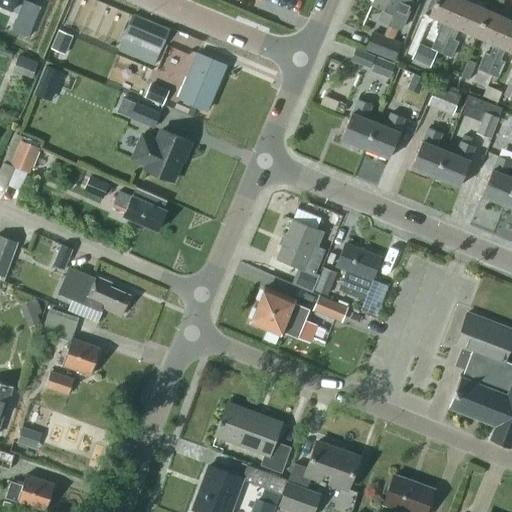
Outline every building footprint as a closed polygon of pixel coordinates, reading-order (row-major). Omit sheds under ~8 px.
[(0,0),(0,5),(12,10),(15,0),(0,0)] [(24,0),(18,14),(34,20),(40,6),(25,0),(24,0)] [(83,24),(90,4),(89,4),(90,0),(71,0),(66,18),(83,24)] [(389,23),(383,36),(393,40),(399,27),(401,28),(413,0),(416,2),(417,0),(373,0),(372,3),(383,7),(379,18),(389,23)] [(463,0),(435,0),(429,15),(441,20),(436,31),(438,32),(431,48),(440,52),(452,25),(463,0)] [(487,9),(466,0),(463,0),(452,25),(440,52),(450,57),(457,41),(454,39),(458,28),(475,36),(487,9)] [(499,46),(510,19),(487,9),(475,36),(493,44),(488,56),(484,54),(478,69),(487,73),(499,46)] [(117,49),(154,65),(170,29),(133,13),(117,49)] [(511,19),(510,19),(499,46),(487,73),(497,77),(503,62),(500,61),(505,49),(511,52),(511,19)] [(51,47),(63,53),(71,34),(58,29),(51,47)] [(400,42),(393,40),(383,36),(374,33),(368,49),(394,58),(400,42)] [(431,67),(436,54),(417,46),(412,58),(431,67)] [(375,57),(355,48),(350,59),(370,68),(375,57)] [(179,98),(206,109),(226,64),(198,52),(179,98)] [(12,69),(32,77),(38,61),(19,53),(12,69)] [(376,56),(371,70),(390,77),(395,63),(376,56)] [(132,85),(138,63),(116,57),(111,79),(132,85)] [(414,73),(407,88),(420,93),(426,78),(414,73)] [(511,74),(503,94),(511,98),(511,74)] [(43,79),(37,94),(48,99),(54,84),(43,79)] [(150,84),(144,97),(163,104),(168,92),(150,84)] [(431,104),(455,114),(462,95),(438,86),(431,104)] [(353,113),(352,112),(341,138),(365,148),(376,122),(366,118),(371,105),(359,99),(353,113)] [(130,117),(154,127),(160,113),(136,103),(130,117)] [(499,116),(485,111),(477,133),(491,138),(499,116)] [(385,126),(376,122),(365,148),(389,158),(400,131),(398,131),(404,118),(391,112),(385,126)] [(412,166),(437,176),(448,150),(436,146),(442,132),(428,127),(423,141),(422,140),(412,166)] [(172,180),(184,153),(186,154),(192,142),(162,129),(157,141),(143,135),(133,157),(147,163),(145,168),(172,180)] [(27,171),(37,148),(20,141),(10,165),(27,171)] [(469,159),(474,146),(461,141),(455,154),(448,150),(437,176),(459,186),(470,160),(469,159)] [(482,195),(507,205),(511,192),(511,176),(506,174),(511,161),(499,156),(494,169),(492,169),(482,195)] [(84,189),(102,197),(108,184),(90,176),(84,189)] [(119,190),(114,202),(126,208),(123,214),(156,230),(165,210),(163,209),(167,199),(136,186),(131,196),(119,190)] [(319,229),(292,218),(277,256),(314,271),(323,251),(316,248),(323,231),(319,229)] [(0,234),(0,274),(4,276),(17,241),(0,234)] [(347,269),(339,288),(363,298),(380,257),(345,242),(336,265),(347,269)] [(61,243),(52,264),(63,269),(72,248),(61,243)] [(69,267),(58,292),(84,303),(86,299),(85,300),(120,315),(129,295),(108,286),(110,282),(95,276),(95,278),(69,267)] [(337,272),(324,267),(315,289),(328,294),(337,272)] [(300,269),(296,279),(295,283),(312,290),(317,276),(300,269)] [(281,333),(282,331),(298,337),(299,337),(310,342),(316,324),(305,320),(309,309),(294,302),(296,299),(265,286),(251,320),(281,333)] [(347,307),(319,295),(313,309),(341,321),(347,307)] [(20,304),(28,327),(41,322),(38,313),(42,311),(37,299),(33,301),(32,299),(20,304)] [(458,355),(468,359),(462,376),(460,375),(448,406),(495,424),(489,439),(510,447),(511,442),(511,362),(505,359),(511,340),(511,327),(468,311),(456,341),(462,344),(458,355)] [(65,355),(60,353),(57,362),(90,374),(99,348),(71,338),(65,355)] [(68,394),(73,379),(50,372),(45,386),(68,394)] [(0,424),(12,387),(0,382),(0,424)] [(290,446),(289,446),(288,449),(272,443),(279,422),(263,416),(261,420),(227,407),(228,406),(227,406),(216,434),(263,452),(259,464),(280,471),(290,446)] [(22,426),(16,443),(26,447),(32,430),(22,426)] [(346,489),(357,458),(316,442),(306,468),(296,464),(281,504),(302,511),(312,511),(320,493),(306,488),(311,476),(319,479),(324,467),(335,472),(331,483),(346,489)] [(0,465),(9,469),(14,454),(0,449),(0,465)] [(228,511),(241,478),(209,465),(193,508),(203,511),(228,511)] [(246,481),(279,493),(285,479),(251,466),(246,481)] [(45,510),(54,483),(26,474),(22,484),(11,481),(6,497),(45,510)] [(407,511),(423,511),(432,489),(393,475),(382,503),(407,511)] [(256,497),(250,511),(273,511),(276,505),(256,497)]
